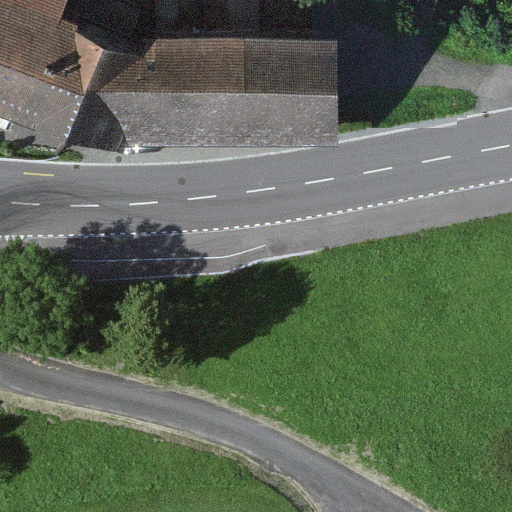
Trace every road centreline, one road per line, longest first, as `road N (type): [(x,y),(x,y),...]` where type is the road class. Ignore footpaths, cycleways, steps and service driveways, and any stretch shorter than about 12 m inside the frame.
road 1 (tertiary): [(0,203),(237,196),(511,146)]
road 2 (unclassified): [(370,501),(233,436),(0,373)]
